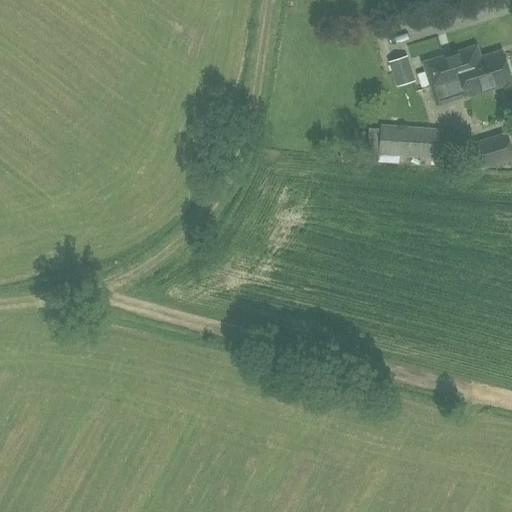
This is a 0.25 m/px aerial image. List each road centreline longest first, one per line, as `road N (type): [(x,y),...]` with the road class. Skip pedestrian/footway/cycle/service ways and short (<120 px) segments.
road 1 (track): [(0,301),(104,293),(163,269),(197,235),(243,135),(263,0)]
road 2 (track): [(104,293),(135,308),(511,403)]
